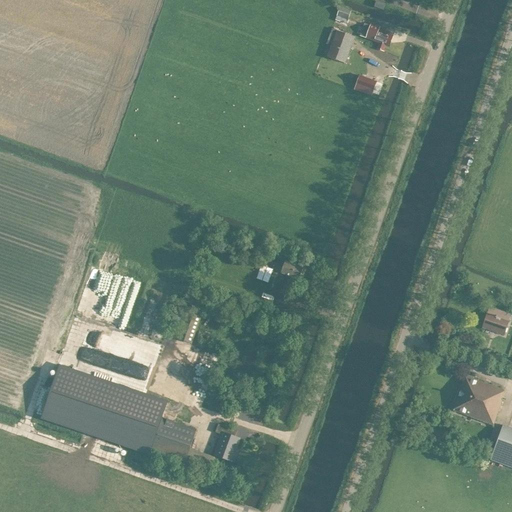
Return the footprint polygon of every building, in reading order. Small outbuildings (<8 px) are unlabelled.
[(335,18),(346,22),(350,10),(339,7),(335,18)] [(378,30),(379,27),(370,24),(365,38),(377,43),(376,47),(383,50),(385,45),(388,46),(392,35),(378,30)] [(326,56),(344,62),(354,36),(330,27),(325,43),(330,44),(326,56)] [(376,81),(359,75),(354,89),(371,94),(376,81)] [(259,273),(272,277),(277,262),(263,258),(259,273)] [(281,272),(299,278),(303,267),(284,260),(281,272)] [(175,338),(191,344),(207,299),(190,293),(183,315),(175,338)] [(483,326),(504,334),(511,313),(489,306),(487,312),(483,326)] [(167,380),(178,351),(169,347),(157,376),(167,380)] [(196,428),(161,417),(166,402),(58,365),(41,415),(184,464),(196,428)] [(501,399),(504,389),(465,375),(453,410),(493,424),(502,400),(501,399)] [(211,379),(207,389),(216,393),(220,383),(211,379)] [(235,436),(237,430),(218,423),(215,432),(221,434),(213,454),(234,462),(238,449),(236,448),(240,438),(235,436)] [(511,425),(505,423),(492,457),(511,464),(511,425)] [(193,463),(210,468),(214,456),(198,450),(193,463)]
